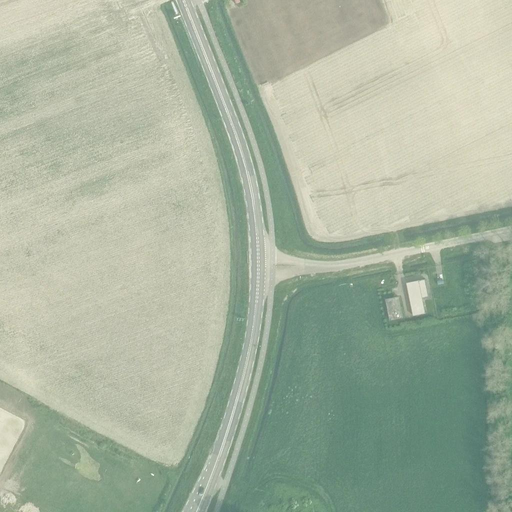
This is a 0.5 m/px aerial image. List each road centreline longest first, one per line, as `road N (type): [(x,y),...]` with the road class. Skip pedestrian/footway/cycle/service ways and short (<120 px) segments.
road 1 (primary): [(257,266),(249,177),(182,0)]
road 2 (primary): [(197,511),(242,381),(257,266)]
road 3 (unclassified): [(257,266),(345,264),(422,249)]
